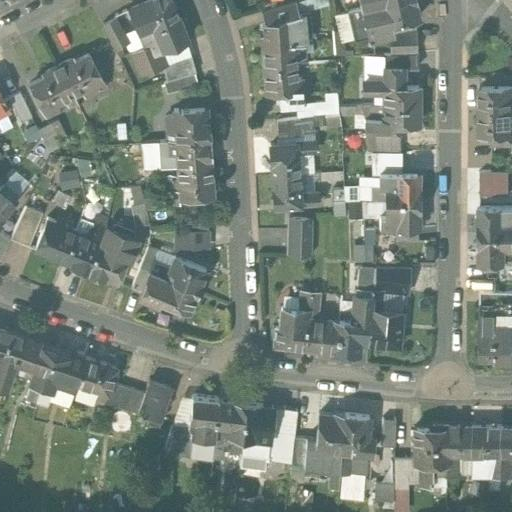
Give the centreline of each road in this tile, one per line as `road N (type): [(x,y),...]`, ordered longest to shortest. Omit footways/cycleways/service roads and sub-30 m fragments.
road 1 (residential): [(445,386),(454,0)]
road 2 (residential): [(240,363),(234,136),(206,0)]
road 3 (residential): [(240,363),(0,281)]
road 4 (residential): [(445,386),(240,363)]
